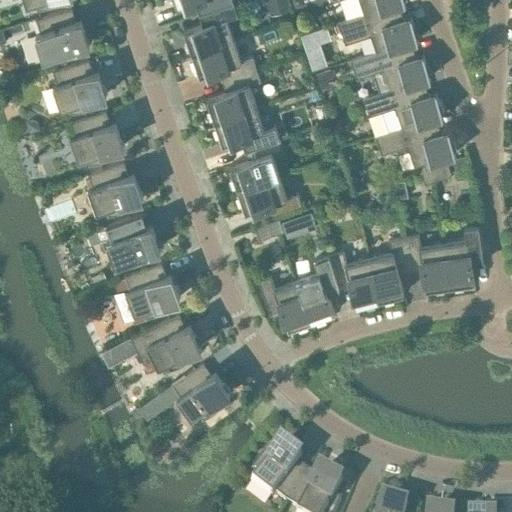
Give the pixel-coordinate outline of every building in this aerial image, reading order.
[(24,0),(26,6),(36,3),(38,8),(37,8),(37,10),(40,10),(43,9),(47,8),(49,8),(52,7),(55,5),(58,4),(61,2),(60,1),(59,2),(58,0),(24,0)] [(201,0),(205,9),(232,0),(174,0),(177,7),(197,0),(201,0)] [(192,52),(234,38),(226,16),(238,12),(233,0),(232,0),(205,9),(208,20),(184,28),(192,52)] [(266,0),(272,15),(290,10),(286,0),(266,0)] [(335,0),(358,0),(363,12),(363,13),(395,3),(405,0),(330,0),(331,1),(335,0)] [(370,35),(376,51),(407,41),(408,41),(419,38),(417,34),(420,33),(416,22),(414,23),(411,16),(400,19),(395,3),(363,13),(363,12),(338,21),(345,43),(370,35)] [(43,58),(53,54),(55,60),(54,60),(54,61),(57,61),(60,61),(64,60),(66,59),(72,57),(75,55),(78,54),(77,52),(76,53),(74,48),(89,43),(81,18),(76,20),(72,7),(36,19),(40,32),(35,33),(43,58)] [(228,78),(257,68),(252,56),(241,59),(234,38),(192,52),(199,75),(224,67),(228,78)] [(382,69),(388,89),(420,79),(431,76),(430,72),(432,71),(428,60),(426,61),(424,54),(413,57),(408,41),(407,41),(376,51),(350,59),(356,77),(382,69)] [(106,94),(98,70),(93,72),(89,58),(53,70),(57,84),(52,85),(61,109),(71,106),(72,112),(71,112),(71,113),(74,113),(77,112),(81,111),(84,111),(86,110),(90,108),(92,107),(95,105),(94,104),(93,105),(91,99),(106,94)] [(214,120),(257,106),(249,84),(261,80),(257,68),(228,78),(231,88),(207,96),(214,120)] [(394,107),(401,126),(401,127),(432,117),(433,117),(444,114),(442,110),(445,109),(441,98),(439,99),(436,92),(425,95),(420,79),(388,89),(363,97),(369,115),(394,107)] [(251,146),(279,136),(275,124),(264,128),(257,106),(214,120),(222,143),(247,135),(251,146)] [(124,145),(116,121),(111,123),(106,109),(70,122),(75,135),(70,137),(78,161),(88,157),(90,163),(89,163),(89,164),(92,164),(95,164),(98,163),(101,162),(107,159),(110,158),(113,156),(112,155),(111,156),(109,150),(124,145)] [(438,133),(433,117),(432,117),(401,127),(401,126),(375,135),(381,153),(407,145),(414,166),(456,152),(455,147),(457,147),(453,136),(451,136),(449,130),(438,133)] [(237,188),(279,174),(272,152),(284,149),(279,136),(251,146),(254,156),(229,165),(237,188)] [(88,188),(96,212),(106,208),(108,214),(107,214),(107,216),(111,215),(113,215),(117,214),(122,212),(128,209),(131,207),(130,206),(129,207),(127,201),(142,196),(134,172),(128,174),(124,160),(88,173),(93,186),(88,188)] [(451,174),(447,161),(421,170),(425,182),(451,174)] [(279,174),(237,188),(245,212),(270,203),(274,215),(302,205),(298,192),(287,196),(279,174)] [(142,211),(107,224),(111,237),(107,239),(115,263),(125,260),(127,265),(126,265),(126,267),(129,266),(132,266),(136,265),(138,264),(142,262),(144,261),(147,260),(150,258),(149,257),(148,258),(146,252),(161,247),(152,223),(147,224),(142,211)] [(283,230),(279,218),(255,226),(259,239),(283,230)] [(443,241),(450,285),(474,281),(471,256),(482,254),(478,224),(464,226),(466,238),(443,241)] [(419,232),(404,235),(409,264),(422,263),(425,288),(450,285),(443,241),(421,244),(419,232)] [(388,238),(391,250),(369,256),(380,299),(404,293),(398,267),(409,264),(404,235),(388,238)] [(380,299),(369,256),(347,261),(344,250),(329,253),(338,283),(350,280),(356,305),(380,299)] [(338,283),(329,253),(314,259),(318,270),(297,278),(312,320),(335,311),(326,287),(338,283)] [(166,275),(161,262),(125,275),(130,288),(125,290),(113,294),(123,320),(132,317),(134,323),(150,316),(154,316),(158,314),(161,313),(163,312),(169,309),(168,307),(167,308),(165,303),(180,297),(171,273),(166,275)] [(312,320),(297,278),(275,286),(271,275),(258,279),(268,308),(280,304),(289,328),(312,320)] [(158,367),(167,363),(170,368),(169,368),(169,370),(175,368),(178,366),(181,365),(184,364),(187,362),(189,360),(192,358),(191,357),(190,358),(187,353),(201,346),(190,323),(185,325),(179,313),(131,337),(144,363),(153,358),(158,367)] [(211,373),(203,361),(172,383),(180,395),(176,398),(191,419),(200,412),(203,417),(202,418),(202,419),(208,416),(211,415),(214,413),(216,411),(219,409),(221,407),(223,404),(222,403),(221,404),(217,400),(231,390),(216,370),(211,373)] [(287,502),(308,470),(299,463),(302,459),(282,443),(272,456),(267,452),(269,451),(268,450),(265,452),(263,455),(261,457),(259,460),(257,462),(255,465),(254,467),(252,471),(253,471),(254,470),(259,473),(252,482),(273,497),(276,493),(287,502)] [(308,470),(287,502),(299,509),(297,511),(335,511),(337,510),(338,508),(339,505),(341,501),(342,499),(340,498),(340,500),(335,497),(342,483),(320,470),(317,475),(308,470)] [(406,511),(408,507),(383,500),(379,511),(373,511),(372,511),(406,511)]
